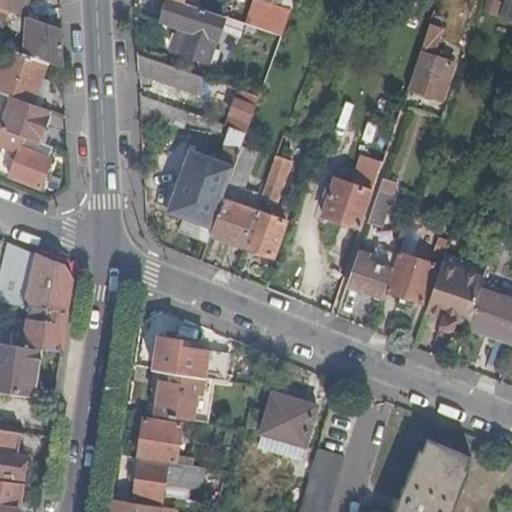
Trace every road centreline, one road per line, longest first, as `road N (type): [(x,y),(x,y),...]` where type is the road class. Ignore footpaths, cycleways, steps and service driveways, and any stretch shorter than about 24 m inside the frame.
road 1 (residential): [(511,419),(105,250)]
road 2 (primary): [(105,250),(72,511)]
road 3 (primary): [(96,0),(105,250)]
